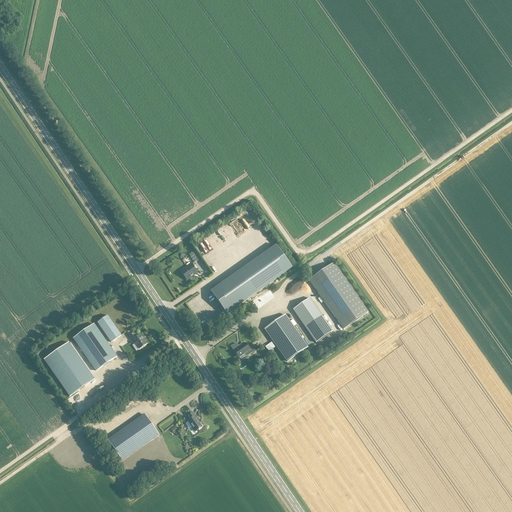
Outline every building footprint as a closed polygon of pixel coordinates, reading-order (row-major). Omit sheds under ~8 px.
[(276,245),(210,291),(227,314),(292,268),(276,245)] [(194,252),(190,256),(194,262),(199,259),(194,252)] [(334,263),(309,280),(343,330),(368,312),(334,263)] [(197,273),(191,264),(180,271),(187,280),(197,273)] [(309,298),(293,310),(316,343),(332,331),(309,298)] [(195,308),(191,302),(187,305),(190,310),(195,308)] [(307,347),(285,315),(265,329),(287,361),(307,347)] [(107,316),(97,323),(111,343),(121,336),(107,316)] [(94,325),(74,339),(96,371),(116,357),(94,325)] [(134,342),(139,349),(141,348),(142,349),(145,346),(145,345),(147,343),(144,339),(143,339),(140,335),(137,337),(134,333),(129,337),(134,344),(134,343),(133,343),(134,342)] [(65,337),(40,355),(66,392),(91,374),(65,337)] [(231,346),(234,351),(239,357),(244,354),(246,357),(253,352),(250,348),(249,349),(245,343),(239,347),(237,344),(236,344),(231,346)] [(202,427),(198,421),(198,420),(193,413),(188,417),(191,422),(189,423),(195,432),(202,427)] [(144,415),(108,440),(122,460),(158,435),(144,415)] [(173,426),(171,421),(159,427),(162,432),(173,426)]
